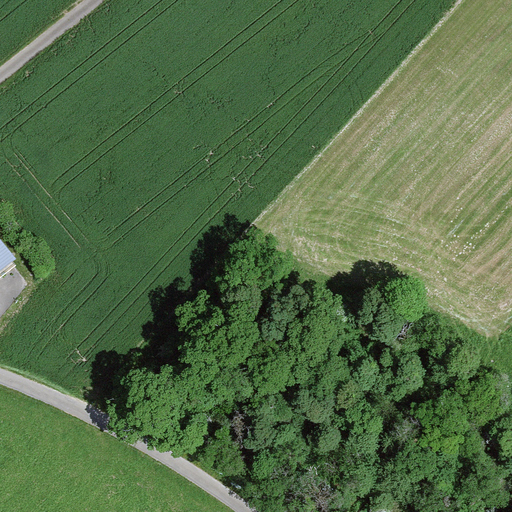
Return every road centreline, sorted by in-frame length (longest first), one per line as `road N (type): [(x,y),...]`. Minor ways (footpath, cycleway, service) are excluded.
road 1 (unclassified): [(0,375),(130,435),(248,511)]
road 2 (unclassified): [(103,0),(0,78)]
